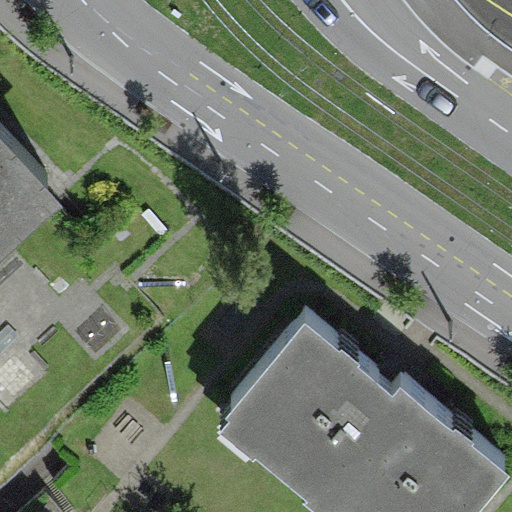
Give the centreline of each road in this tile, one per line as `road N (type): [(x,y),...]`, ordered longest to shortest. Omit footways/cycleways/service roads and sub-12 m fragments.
road 1 (secondary): [(84,0),(160,61),(511,298)]
road 2 (secondary): [(511,138),(411,73),(347,11)]
